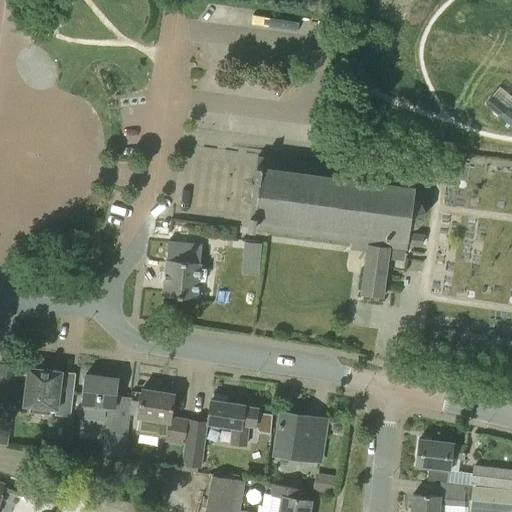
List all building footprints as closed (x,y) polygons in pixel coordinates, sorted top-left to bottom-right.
[(511,88),(496,80),(478,115),(495,124),(511,92),(511,88)] [(355,171),(262,158),(262,157),(257,156),(247,227),(254,228),(351,241),(350,247),(367,250),(361,295),(381,297),(388,246),(406,248),(408,228),(417,225),(422,219),(423,211),(420,203),(412,198),(415,179),(369,173),(369,166),(356,164),(355,171)] [(196,298),(202,245),(168,241),(162,295),(196,298)] [(253,243),(251,258),(260,258),(261,244),(253,243)] [(0,393),(13,395),(16,365),(0,364),(0,393)] [(71,416),(73,393),(60,391),(62,372),(28,368),(24,406),(56,410),(56,415),(71,416)] [(125,457),(132,398),(115,396),(117,378),(86,374),(83,403),(108,406),(102,455),(125,457)] [(181,466),(187,419),(170,416),(174,394),(142,389),(138,417),(136,434),(165,437),(165,443),(183,445),(181,466)] [(248,427),(254,427),(256,413),(243,411),(244,405),(242,405),(243,399),(229,397),(228,403),(210,400),(207,423),(230,427),(229,444),(246,446),(248,427)] [(318,462),(321,440),(308,438),(311,415),(282,411),(275,456),(318,462)] [(187,419),(181,466),(200,468),(206,422),(187,419)] [(0,442),(8,443),(10,423),(0,421),(0,442)] [(464,461),(466,445),(452,444),(419,440),(416,465),(429,466),(427,479),(445,481),(447,468),(449,469),(450,460),(464,461)] [(470,487),(511,489),(511,468),(472,465),(470,487)] [(314,490),(332,493),(335,474),(317,471),(314,490)] [(238,511),(239,510),(243,481),(212,476),(205,511),(238,511)] [(464,506),(466,484),(441,482),(439,496),(413,494),(411,511),(437,511),(438,504),(464,506)] [(308,511),(311,501),(303,499),(304,490),(272,484),(270,496),(281,498),(278,511),(308,511)] [(511,511),(511,489),(470,487),(467,511),(511,511)]
